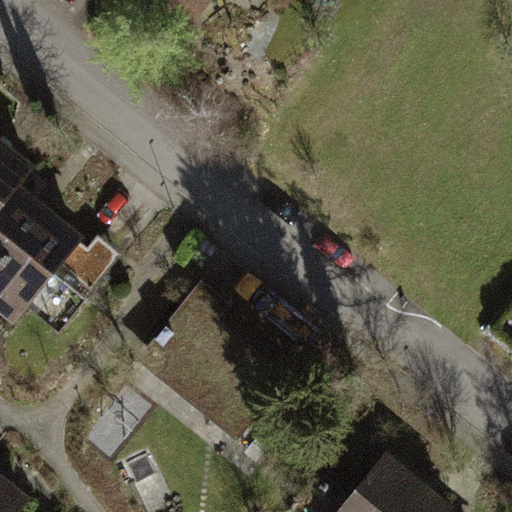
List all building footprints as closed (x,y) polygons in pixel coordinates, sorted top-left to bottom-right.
[(172,0),(188,12),(197,0),(172,0)] [(0,145),(0,207),(15,188),(30,171),(0,145)] [(15,188),(0,207),(0,306),(15,318),(78,239),(15,188)] [(189,298),(150,346),(248,425),(287,377),(189,298)] [(317,476),(289,510),(291,511),(446,511),(448,510),(386,459),(350,502),(317,476)] [(0,511),(14,511),(24,500),(0,480),(0,511)]
